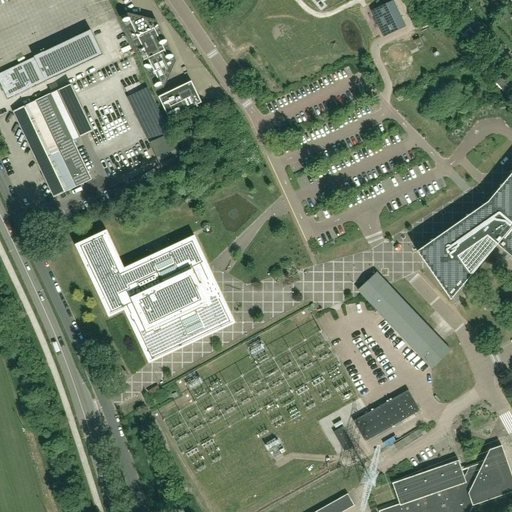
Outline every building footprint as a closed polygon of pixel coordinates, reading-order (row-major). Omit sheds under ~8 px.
[(406,26),(393,0),(392,0),(393,2),(390,3),(388,0),(378,0),(375,1),(376,2),(380,8),(372,12),(372,10),(371,11),(384,37),(384,35),(404,25),(405,27),(406,26)] [(511,0),(500,0),(511,11),(511,0)] [(176,61),(159,24),(156,20),(128,13),(120,17),(156,91),(164,87),(176,61)] [(0,83),(7,99),(45,81),(45,82),(102,56),(91,31),(34,57),(0,72),(0,83)] [(419,38),(414,41),(417,48),(423,45),(419,38)] [(130,63),(125,65),(131,77),(136,74),(130,63)] [(120,67),(114,69),(118,82),(124,80),(120,67)] [(504,76),(496,83),(504,92),(509,97),(511,94),(511,85),(504,76)] [(201,102),(191,81),(159,97),(171,122),(186,115),(184,111),(186,110),(187,111),(190,110),(189,108),(201,102)] [(35,101),(13,111),(54,197),(76,187),(92,180),(73,141),(93,131),(70,84),(51,94),(35,101)] [(92,115),(99,129),(109,124),(102,110),(92,115)] [(262,172),(242,121),(215,131),(235,182),(262,172)] [(511,172),(487,202),(417,251),(450,299),(497,244),(511,257),(511,172)] [(106,230),(75,244),(109,317),(124,310),(149,363),(191,343),(191,342),(233,322),(194,237),(151,257),(150,256),(124,268),(106,230)] [(432,368),(451,350),(442,341),(432,330),(389,285),(377,273),(359,290),(400,334),(432,368)] [(158,385),(147,391),(150,395),(160,390),(158,385)] [(401,422),(415,414),(421,411),(409,390),(368,413),(354,421),(366,441),(401,422)] [(357,403),(344,408),(349,419),(361,413),(357,403)] [(354,445),(343,427),(333,432),(344,451),(354,445)] [(419,429),(394,445),(398,452),(423,436),(419,429)] [(469,511),(473,505),(511,491),(511,490),(511,476),(501,445),(489,449),(490,452),(487,453),(473,482),(471,480),(472,477),(468,475),(466,478),(464,477),(464,476),(462,470),(458,460),(392,483),(399,504),(378,511),(469,511)] [(342,511),(354,505),(347,494),(314,511),(342,511)]
